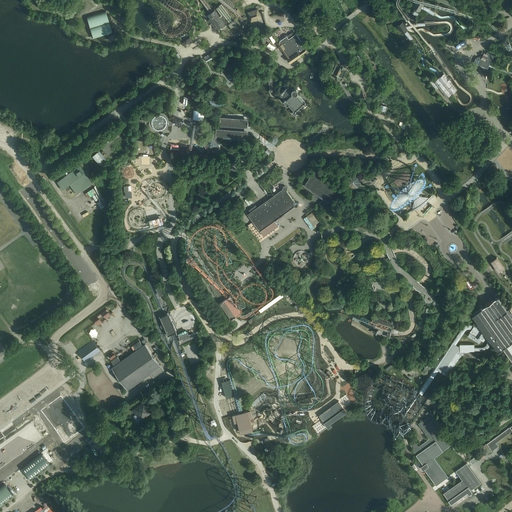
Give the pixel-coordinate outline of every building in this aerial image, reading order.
[(416,7),(419,8),(420,7),(423,3),(418,0),(416,0),(413,5),(415,6),(416,7)] [(210,12),(208,13),(218,28),(222,25),(224,23),(225,22),(221,16),(215,8),(212,11),(210,12)] [(257,9),(248,12),(251,20),(255,19),(259,17),(257,11),(257,9)] [(106,11),(87,17),(93,38),(112,32),(106,11)] [(399,27),(401,30),(407,27),(406,25),(401,19),(396,22),(397,23),(395,24),(397,28),(399,27)] [(277,42),(282,50),(299,39),(296,33),(288,38),(287,36),(277,42)] [(183,42),(186,46),(193,41),(191,39),(190,37),(183,42)] [(302,42),(299,39),(282,50),(290,63),(299,57),(298,56),(307,50),(302,42)] [(458,51),(467,45),(463,40),(455,45),(458,51)] [(483,75),(486,72),(484,69),(485,67),(488,69),(489,66),(490,65),(490,64),(494,57),(487,52),(486,54),(484,53),(481,59),(483,60),(482,62),(480,66),(476,69),(479,73),(480,71),(483,75)] [(474,64),(480,66),(482,62),(483,60),(481,59),(477,57),(476,60),(474,64)] [(440,77),(437,80),(449,95),(458,89),(445,73),(444,74),(443,75),(441,76),(441,77),(440,77)] [(227,81),(226,82),(229,87),(234,84),(231,79),(229,80),(227,81)] [(278,94),(281,94),(282,95),(283,96),(282,97),(282,98),(287,104),(288,102),(294,109),(293,110),(292,111),(295,114),(298,111),(299,110),(304,105),(302,103),(304,100),(297,92),(298,91),(298,89),(296,87),(294,87),(293,88),(291,85),(289,85),(288,85),(285,88),(284,89),(281,92),(280,92),(279,92),(278,93),(278,94)] [(194,119),(203,119),(203,112),(204,110),(193,109),(192,116),(192,118),(194,119)] [(248,119),(221,117),(220,124),(220,125),(248,128),(248,119)] [(248,139),(248,131),(216,128),(215,137),(248,139)] [(209,151),(220,144),(212,133),(201,140),(209,151)] [(97,153),(92,157),(100,166),(104,163),(97,153)] [(61,170),(63,173),(64,172),(67,175),(57,182),(62,189),(69,184),(76,194),(92,183),(80,165),(68,174),(65,171),(66,171),(64,168),(61,170)] [(408,183),(415,166),(407,183),(387,186),(387,187),(407,184),(393,194),(393,195),(407,184),(408,185),(390,198),(391,200),(409,187),(410,188),(395,198),(396,198),(410,188),(401,206),(402,207),(410,188),(430,186),(429,186),(411,188),(411,187),(424,178),(423,178),(410,187),(410,186),(427,174),(425,172),(409,184),(408,184),(421,174),(408,183)] [(338,188),(313,171),(303,184),(314,192),(316,193),(324,199),(328,202),(338,188)] [(360,183),(361,182),(360,180),(360,179),(359,178),(358,177),(357,176),(356,175),(355,175),(353,175),(352,175),(351,176),(350,177),(349,178),(348,179),(347,180),(347,181),(347,183),(348,184),(348,185),(349,186),(350,187),(351,188),(353,188),(354,188),(355,188),(356,188),(358,187),(359,186),(359,185),(360,184),(360,183)] [(247,214),(253,221),(264,236),(278,225),(275,220),(295,206),(298,207),(299,203),(295,202),(293,199),(285,187),(274,195),(247,214)] [(78,206),(92,198),(89,193),(75,201),(78,206)] [(68,201),(73,210),(77,207),(72,198),(68,201)] [(253,207),(257,204),(252,199),(249,202),(253,207)] [(307,217),(315,228),(322,223),(314,212),(307,217)] [(90,232),(95,228),(86,215),(81,219),(90,232)] [(505,267),(497,257),(493,260),(491,261),(493,264),(495,266),(496,268),(498,272),(500,270),(505,267)] [(153,273),(149,275),(158,295),(162,294),(163,293),(154,273),(153,273)] [(283,294),(281,292),(259,309),(260,310),(261,312),(284,296),(283,294)] [(511,353),(507,346),(511,342),(511,310),(510,308),(509,308),(500,295),(485,305),(480,309),(473,314),(472,315),(481,327),(490,340),(499,352),(503,348),(511,360),(511,353)] [(239,313),(240,313),(228,297),(227,298),(223,300),(222,301),(221,302),(219,303),(221,306),(231,320),(232,318),(233,318),(234,317),(237,315),(239,314),(239,313)] [(166,316),(163,317),(172,337),(174,336),(176,335),(178,334),(169,314),(166,316)] [(390,321),(373,315),(371,321),(377,323),(377,322),(391,327),(393,323),(392,322),(390,322),(390,321)] [(441,360),(428,378),(422,387),(420,390),(418,392),(420,394),(422,395),(439,371),(440,372),(442,373),(447,377),(463,353),(467,353),(467,351),(482,351),(484,350),(486,350),(488,348),(489,347),(490,345),(490,344),(490,342),(490,340),(481,327),(474,324),(473,325),(472,326),(471,325),(469,325),(467,325),(466,325),(464,326),(463,327),(462,329),(441,360)] [(187,331),(179,335),(182,341),(193,336),(192,333),(189,334),(187,331)] [(76,350),(84,362),(100,350),(92,339),(76,350)] [(153,378),(164,370),(145,343),(142,345),(139,341),(133,345),(136,350),(121,361),(117,356),(111,361),(114,365),(111,367),(127,390),(150,373),(153,378)] [(50,388),(58,380),(51,372),(42,380),(50,388)] [(229,380),(221,382),(226,398),(230,397),(233,397),(234,396),(229,380)] [(33,386),(12,401),(16,407),(18,406),(16,404),(19,402),(21,406),(39,393),(33,386)] [(64,443),(70,438),(84,428),(80,423),(61,396),(41,410),(64,443)] [(318,415),(321,419),(328,428),(332,425),(330,423),(340,416),(346,411),(344,408),(338,400),(318,415)] [(141,420),(152,412),(144,402),(133,409),(141,420)] [(432,411),(431,409),(426,413),(428,416),(418,423),(429,439),(418,446),(414,440),(408,441),(414,449),(414,450),(416,454),(422,463),(423,464),(421,466),(423,469),(426,468),(428,471),(437,484),(440,482),(445,488),(447,491),(444,494),(451,504),(468,492),(469,494),(473,492),(471,489),(481,482),(467,462),(456,470),(456,471),(457,470),(463,479),(451,489),(444,479),(448,476),(447,477),(433,457),(453,443),(430,412),(432,411)] [(250,411),(234,415),(239,430),(241,434),(253,431),(252,426),(251,422),(252,421),(253,421),(254,421),(252,417),(252,416),(250,411)] [(511,430),(511,429),(510,427),(483,446),(485,449),(488,453),(498,445),(499,445),(496,442),(511,430)] [(472,464),(488,453),(485,449),(469,461),(472,464)] [(41,452),(21,468),(22,469),(28,477),(30,480),(50,464),(41,452)] [(4,483),(0,486),(0,505),(13,495),(4,483)]
